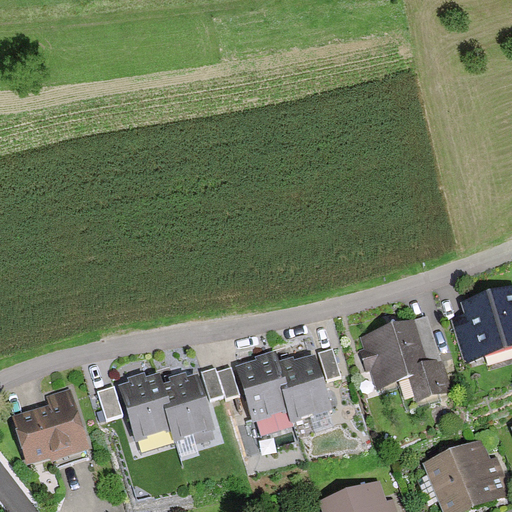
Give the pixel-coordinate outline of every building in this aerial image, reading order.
[(465,317),(453,321),(467,365),(511,350),(511,289),(461,305),(465,317)] [(429,317),(361,337),(366,352),(362,353),(367,371),(371,370),(377,390),(409,381),(416,404),(452,394),(429,317)] [(333,351),(319,355),(328,383),(342,379),(333,351)] [(255,363),(237,368),(254,423),(287,413),(281,394),(289,391),(281,363),(277,352),(254,359),(255,363)] [(293,359),(281,363),(289,391),(281,394),(287,413),(292,424),(310,418),(332,411),(314,356),(295,362),(293,359)] [(216,369),(202,374),(212,402),(225,397),(217,373),(216,369)] [(231,369),(217,373),(225,397),(227,401),(240,397),(231,369)] [(186,372),(162,380),(172,412),(164,414),(170,432),(174,445),(194,439),(197,448),(217,442),(214,433),(217,432),(199,374),(187,378),(186,372)] [(129,385),(120,388),(138,442),(170,432),(164,414),(172,412),(162,380),(160,374),(146,379),(145,374),(128,380),(129,385)] [(115,388),(99,393),(108,421),(124,416),(115,388)] [(53,409),(14,421),(27,466),(52,458),(53,462),(56,461),(58,466),(87,457),(85,452),(89,451),(79,419),(70,391),(50,397),(53,409)] [(491,461),(483,442),(424,467),(442,511),(474,511),(511,496),(511,490),(499,458),(491,461)] [(386,502),(379,482),(322,502),(325,511),(397,511),(394,500),(386,502)]
